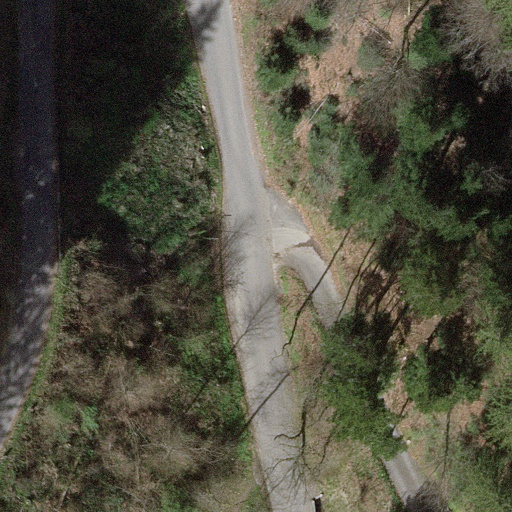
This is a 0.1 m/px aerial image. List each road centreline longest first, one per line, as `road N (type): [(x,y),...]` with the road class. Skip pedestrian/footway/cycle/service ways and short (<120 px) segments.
road 1 (unclassified): [(37,0),(39,278),(0,417)]
road 2 (unclassified): [(249,225),(295,246),(313,273),(423,511)]
road 3 (unclassified): [(293,511),(249,225)]
road 4 (unclassified): [(249,225),(204,0)]
road 5 (unclassified): [(511,119),(481,0)]
